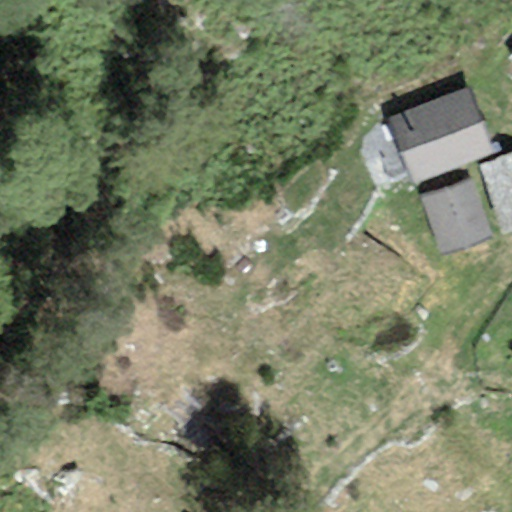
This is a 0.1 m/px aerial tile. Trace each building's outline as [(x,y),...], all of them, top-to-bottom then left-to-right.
[(413,185),(494,153),(469,87),(387,119),(413,185)] [(511,155),(478,166),(501,234),(511,230),(511,155)] [(491,236),(471,178),(418,197),(438,255),(491,236)] [(270,408),(251,426),(270,447),(289,429),(270,408)] [(219,487),(207,472),(192,485),(205,500),(219,487)]
